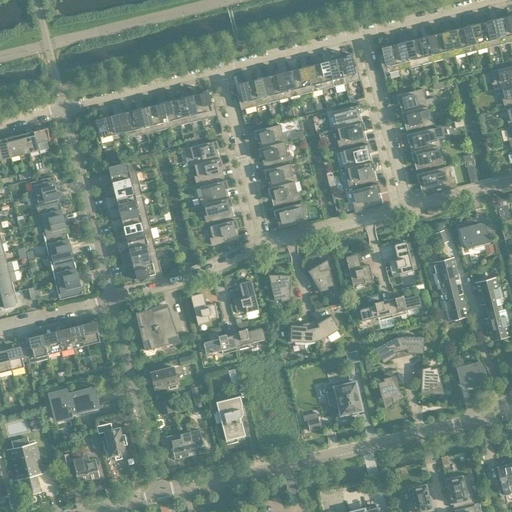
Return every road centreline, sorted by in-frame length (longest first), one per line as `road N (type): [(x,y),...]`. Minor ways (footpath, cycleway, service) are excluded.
road 1 (residential): [(159,492),(511,410)]
road 2 (residential): [(63,107),(110,301)]
road 3 (residential): [(110,301),(159,492)]
road 4 (residential): [(406,209),(362,32)]
road 5 (residential): [(263,243),(219,68)]
road 6 (residential): [(110,301),(193,278),(263,243)]
road 7 (residential): [(63,107),(219,68)]
road 8 (residential): [(219,68),(362,32)]
road 9 (residential): [(263,243),(406,209)]
road 10 (residential): [(362,32),(493,0)]
